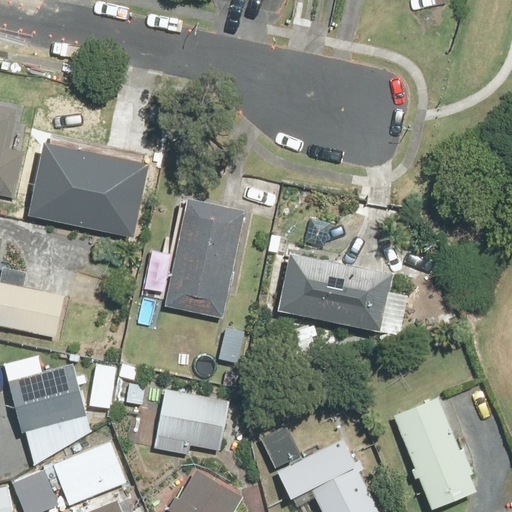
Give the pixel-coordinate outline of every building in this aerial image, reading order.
[(8,147),(15,110),(0,106),(0,194),(15,198),(25,150),(8,147)] [(39,143),(26,214),(132,233),(145,162),(39,143)] [(244,210),(184,198),(164,304),(224,315),(244,210)] [(286,253),(275,310),(376,330),(387,273),(286,253)] [(0,326),(55,337),(63,293),(22,285),(24,272),(0,268),(0,326)] [(71,364),(8,379),(21,432),(84,417),(71,364)] [(227,400),(165,389),(154,451),(186,457),(188,445),(218,450),(227,400)] [(439,396),(392,415),(429,511),(477,494),(439,396)] [(285,424),(259,437),(274,466),(300,453),(285,424)] [(377,511),(343,440),(276,472),(288,498),(309,488),(320,511),(377,511)] [(110,441),(53,464),(69,504),(126,481),(110,441)] [(194,466),(167,511),(232,511),(243,495),(194,466)] [(0,488),(0,511),(13,511),(9,486),(0,488)] [(119,511),(114,498),(79,511),(119,511)]
